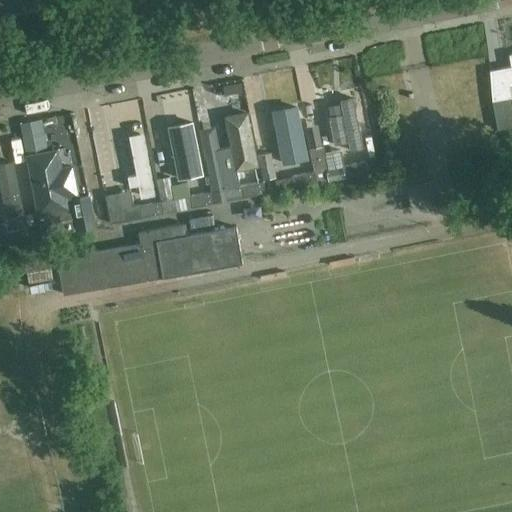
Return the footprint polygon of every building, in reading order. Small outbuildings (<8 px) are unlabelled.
[(0,0),(0,15),(39,7),(37,0),(0,0)] [(511,67),(491,72),(493,102),(508,99),(505,81),(511,79),(511,55),(510,56),(511,67)] [(351,151),(364,149),(354,97),(342,100),(344,112),(331,115),(336,145),(350,143),(351,151)] [(292,161),(310,157),(300,106),(282,110),(285,126),(273,128),(278,150),(290,148),(292,161)] [(259,164),(248,113),(227,117),(238,168),(259,164)] [(187,177),(206,173),(196,123),(177,127),(181,146),(168,149),(172,171),(185,168),(187,177)] [(158,197),(145,133),(130,136),(138,174),(130,176),(132,186),(140,185),(143,200),(158,197)] [(329,169),(328,165),(325,146),(322,147),(310,149),(314,167),(315,172),(329,169)] [(244,199),(242,187),(264,182),(261,166),(237,170),(232,148),(219,151),(227,189),(213,192),(215,204),(244,199)] [(40,213),(73,207),(71,196),(84,193),(78,163),(65,165),(62,150),(29,156),(40,213)] [(213,192),(227,189),(219,151),(205,153),(213,192)] [(277,178),(276,175),(272,153),(270,153),(259,156),(263,177),(264,181),(277,178)] [(9,220),(23,218),(12,161),(0,163),(0,173),(4,191),(0,191),(0,208),(7,207),(9,220)] [(368,174),(366,162),(344,166),(346,179),(368,174)] [(344,166),(329,169),(315,172),(317,184),(346,179),(344,166)] [(317,184),(315,172),(293,177),(295,189),(317,184)] [(164,214),(193,209),(191,197),(174,200),(173,195),(170,178),(169,178),(157,180),(161,198),(162,202),(164,214)] [(266,194),(264,182),(242,187),(244,199),(266,194)] [(140,208),(140,207),(139,204),(134,205),(134,203),(132,191),(120,193),(122,205),(123,207),(126,222),(142,219),(140,208)] [(215,204),(213,192),(191,197),(193,209),(215,204)] [(126,222),(123,207),(122,205),(120,193),(119,193),(106,196),(112,225),(126,222)] [(95,228),(89,197),(76,200),(73,200),(74,209),(76,219),(57,223),(60,235),(95,228)] [(164,214),(162,202),(140,207),(140,208),(142,219),(164,214)] [(60,235),(57,223),(76,219),(74,209),(38,216),(43,238),(60,235)] [(26,218),(27,221),(28,229),(7,233),(7,234),(9,245),(43,238),(38,216),(26,218)] [(244,262),(237,226),(188,236),(185,224),(139,233),(141,244),(58,259),(64,295),(150,280),(190,273),(244,262)] [(0,246),(9,245),(7,234),(7,233),(5,225),(0,226),(0,246)]
